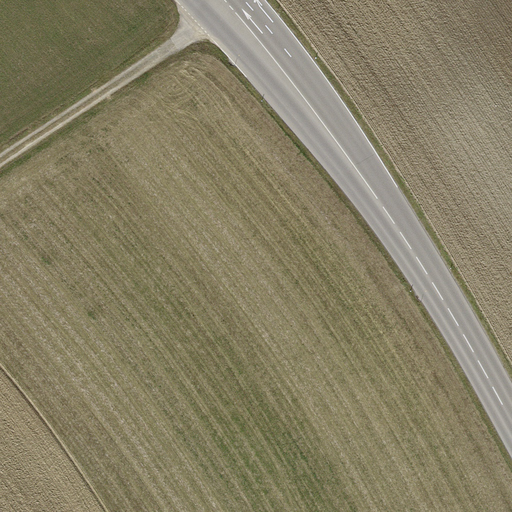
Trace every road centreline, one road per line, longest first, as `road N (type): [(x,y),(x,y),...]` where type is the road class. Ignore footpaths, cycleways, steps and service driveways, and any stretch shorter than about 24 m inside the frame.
road 1 (tertiary): [(511,419),(367,180),(226,3)]
road 2 (track): [(226,3),(0,161)]
